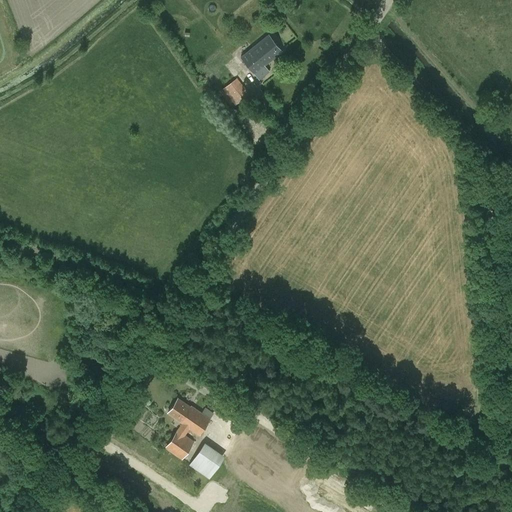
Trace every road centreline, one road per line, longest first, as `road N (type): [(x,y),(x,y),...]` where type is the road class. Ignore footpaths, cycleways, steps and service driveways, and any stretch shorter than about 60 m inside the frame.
road 1 (unclassified): [(38,511),(371,32)]
road 2 (track): [(371,32),(480,158),(511,411)]
road 3 (track): [(0,238),(182,304)]
